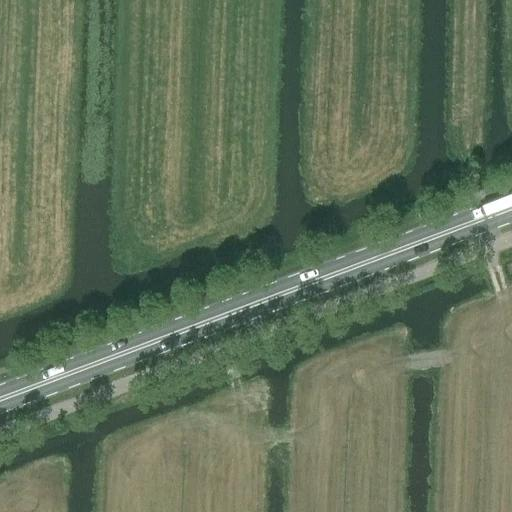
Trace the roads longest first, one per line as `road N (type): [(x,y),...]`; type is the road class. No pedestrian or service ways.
road 1 (unclassified): [(0,421),(511,227)]
road 2 (primary): [(0,398),(511,206)]
